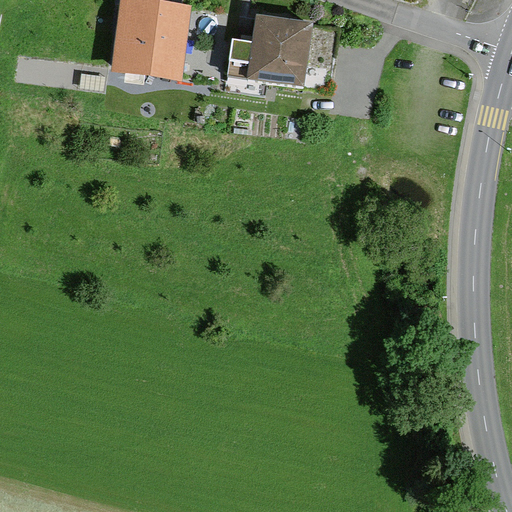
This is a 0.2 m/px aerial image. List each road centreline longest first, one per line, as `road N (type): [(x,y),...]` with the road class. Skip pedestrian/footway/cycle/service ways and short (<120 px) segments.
road 1 (tertiary): [(511,50),(485,151),(473,262),(478,382),(508,511)]
road 2 (track): [(433,511),(409,359),(361,211),(367,115)]
